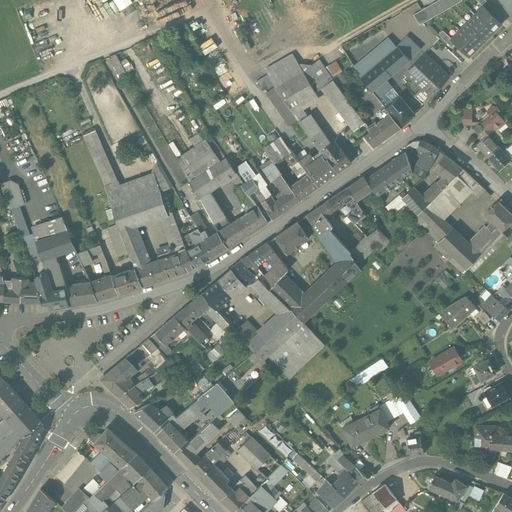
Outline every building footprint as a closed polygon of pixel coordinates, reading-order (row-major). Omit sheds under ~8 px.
[(67,0),(63,0),(52,6),(56,13),(71,6),(67,0)] [(460,0),(439,0),(413,15),(419,26),(462,2),(460,0)] [(491,8),(483,0),(474,0),(483,8),(487,12),(491,8)] [(511,0),(497,0),(509,16),(511,12),(511,0)] [(483,8),(451,41),(455,45),(468,57),(500,26),(487,12),(483,8)] [(451,41),(442,32),(438,36),(451,49),(455,45),(451,41)] [(354,68),(360,79),(397,49),(388,40),(354,68)] [(408,40),(397,49),(409,61),(419,51),(408,40)] [(202,49),(206,59),(217,54),(213,44),(202,49)] [(397,49),(360,79),(371,90),(372,91),(382,83),(409,61),(397,49)] [(292,55),(264,71),(275,89),(303,73),(292,55)] [(448,78),(424,56),(407,76),(431,98),(448,78)] [(335,61),(324,69),(331,78),(341,71),(335,61)] [(365,124),(351,105),(333,81),(321,89),(354,130),(356,129),(356,130),(365,124)] [(391,96),(382,83),(372,91),(374,93),(386,108),(398,98),(396,96),(394,97),(393,95),(391,96)] [(298,122),(292,113),(274,88),(266,95),(289,128),(298,122)] [(386,108),(374,93),(372,91),(371,90),(364,97),(382,120),(390,114),(386,108)] [(414,115),(399,98),(398,98),(386,108),(390,114),(401,128),(414,116),(413,115),(414,115)] [(474,110),(461,108),(459,121),(472,123),(474,110)] [(491,109),(488,111),(488,116),(485,119),(485,123),(482,127),(477,126),(475,129),(474,131),(476,133),(479,134),(481,137),(481,143),(488,138),(497,147),(503,140),(496,131),(505,122),(497,113),(499,110),(497,109),(491,109)] [(382,120),(377,124),(376,123),(369,128),(369,129),(369,130),(371,133),(365,137),(373,148),(401,128),(390,114),(382,120)] [(326,143),(308,116),(299,123),(317,149),(326,143)] [(102,176),(113,208),(160,191),(157,180),(123,192),(96,130),(84,136),(102,176)] [(213,224),(225,218),(210,191),(231,176),(240,187),(243,184),(210,136),(176,160),(213,224)] [(288,149),(281,138),(263,150),(271,161),(274,165),(274,164),(284,157),(292,167),(298,162),(288,149)] [(481,143),(476,148),(486,159),(498,149),(497,147),(488,138),(481,143)] [(319,152),(322,156),(325,161),(327,160),(338,173),(351,164),(334,141),(319,152)] [(425,152),(422,158),(421,157),(412,172),(423,178),(437,151),(427,145),(421,143),(419,143),(417,148),(425,152)] [(511,145),(502,154),(509,162),(511,165),(511,145)] [(502,154),(498,149),(486,159),(498,172),(509,162),(502,154)] [(406,153),(379,171),(390,187),(412,172),(406,153)] [(322,156),(314,162),(309,155),(298,163),(301,167),(308,176),(318,188),(338,173),(327,160),(325,161),(322,156)] [(462,170),(444,156),(436,165),(433,170),(443,178),(449,183),(462,170)] [(290,188),(281,176),(282,176),(274,164),(274,165),(271,161),(262,167),(272,181),(274,180),(282,192),(278,195),(280,199),(287,209),(300,200),(290,188)] [(255,176),(246,162),(237,168),(246,182),(243,184),(240,187),(247,196),(253,191),(257,188),(252,178),(255,176)] [(442,220),(470,193),(465,188),(472,179),(462,170),(449,183),(427,205),(442,220)] [(390,187),(379,171),(370,177),(382,193),(390,187)] [(308,176),(290,188),(300,200),(318,188),(308,176)] [(376,197),(382,193),(370,177),(365,181),(372,191),(376,197)] [(363,178),(347,189),(356,202),(372,191),(365,181),(363,178)] [(423,197),(417,192),(420,188),(418,186),(419,184),(418,183),(402,199),(406,203),(417,214),(427,205),(449,183),(443,178),(438,184),(437,183),(423,197)] [(483,188),(472,179),(465,188),(470,193),(475,197),(483,188)] [(11,180),(1,184),(10,210),(12,209),(20,206),(25,204),(18,184),(11,180)] [(189,214),(173,187),(164,190),(175,222),(189,214)] [(274,203),(271,197),(266,200),(257,188),(253,191),(272,220),(281,213),(274,203)] [(365,216),(347,189),(325,204),(331,213),(347,202),(353,212),(348,216),(355,224),(365,216)] [(160,191),(113,208),(117,225),(118,228),(129,253),(135,268),(148,264),(133,225),(162,214),(164,219),(168,217),(160,191)] [(402,199),(399,196),(386,208),(393,215),(399,210),(406,203),(402,199)] [(281,213),(287,209),(280,199),(274,203),(281,213)] [(251,211),(236,221),(238,223),(246,236),(267,223),(257,207),(252,201),(246,205),(249,209),(251,211)] [(511,220),(511,215),(497,202),(484,216),(488,219),(483,225),(484,227),(485,227),(491,232),(496,227),(501,232),(506,227),(511,220)] [(325,217),(331,213),(325,204),(318,208),(325,217)] [(484,227),(467,245),(451,229),(442,220),(427,205),(417,214),(441,239),(438,242),(466,269),(501,232),(496,227),(491,232),(485,227),(484,227)] [(20,206),(12,209),(22,238),(31,235),(20,206)] [(325,217),(318,208),(306,217),(310,222),(310,223),(312,225),(318,233),(330,224),(325,217)] [(204,241),(194,221),(189,214),(175,222),(185,248),(186,251),(203,241),(204,241)] [(231,228),(225,218),(213,224),(219,234),(228,249),(246,236),(238,223),(231,228)] [(298,222),(275,238),(286,253),(309,238),(298,222)] [(341,242),(330,230),(332,229),(330,224),(318,233),(337,260),(335,262),(336,264),(314,285),(312,283),(309,286),(311,288),(302,296),(283,274),(282,275),(273,283),(269,287),(288,307),(302,323),(361,269),(359,267),(350,253),(351,253),(351,252),(341,242)] [(117,225),(107,229),(118,257),(129,253),(118,228),(117,225)] [(62,278),(55,255),(62,253),(64,256),(69,255),(76,271),(84,268),(68,231),(40,241),(48,266),(45,267),(50,281),(62,278)] [(31,235),(22,238),(33,272),(40,270),(35,256),(41,254),(34,234),(31,235)] [(219,234),(204,243),(213,257),(228,249),(219,234)] [(356,246),(347,237),(341,242),(351,252),(356,246)] [(203,241),(186,251),(196,267),(213,257),(204,243),(203,241)] [(267,243),(248,256),(257,266),(267,258),(275,252),(267,243)] [(100,245),(87,250),(91,262),(101,258),(102,259),(103,261),(106,259),(106,258),(105,258),(100,245)] [(196,267),(186,251),(185,248),(179,251),(180,253),(186,272),(196,267)] [(275,252),(267,258),(271,264),(279,257),(275,252)] [(148,264),(135,268),(135,270),(142,286),(186,272),(180,253),(148,264)] [(257,266),(248,256),(242,260),(252,272),(258,267),(257,266)] [(511,270),(511,260),(507,257),(502,264),(511,270)] [(252,272),(242,260),(231,269),(242,281),(252,272)] [(274,266),(266,275),(273,283),(282,275),(274,266)] [(242,281),(231,269),(202,293),(212,304),(216,308),(244,284),(242,281)] [(135,270),(118,274),(124,292),(142,286),(135,270)] [(21,278),(13,278),(13,284),(12,301),(21,302),(21,289),(31,289),(30,284),(29,279),(26,278),(24,273),(20,273),(21,278)] [(443,289),(450,281),(441,273),(434,280),(443,289)] [(112,276),(90,283),(98,301),(118,294),(112,276)] [(269,286),(259,276),(251,283),(280,314),(288,307),(269,287),(269,286)] [(62,278),(50,281),(53,291),(66,288),(62,278)] [(4,301),(12,301),(13,284),(4,283),(5,286),(4,301)] [(37,283),(30,284),(31,289),(21,289),(21,302),(42,303),(37,283)] [(90,283),(73,285),(73,287),(66,288),(70,305),(98,301),(90,283)] [(503,286),(493,295),(499,300),(508,291),(506,289),(503,286)] [(53,291),(48,292),(50,308),(70,305),(66,288),(53,291)] [(212,304),(202,293),(183,310),(188,315),(194,309),(198,315),(206,308),(212,304)] [(499,300),(493,295),(485,302),(483,304),(488,308),(492,312),(491,314),(499,322),(509,310),(499,300)] [(485,302),(480,296),(474,300),(479,306),(480,307),(482,310),(484,312),(488,308),(483,304),(485,302)] [(466,297),(450,306),(440,314),(453,327),(475,308),(466,297)] [(216,308),(212,304),(206,308),(218,322),(211,329),(219,337),(231,324),(216,308)] [(260,333),(248,344),(263,359),(268,354),(302,323),(288,307),(280,314),(260,333)] [(188,315),(183,310),(175,316),(187,329),(188,328),(194,334),(204,345),(209,340),(191,321),(188,315)] [(484,312),(482,310),(476,315),(484,325),(490,319),(484,312)] [(175,316),(155,333),(166,344),(180,332),(187,339),(194,334),(188,328),(187,329),(175,316)] [(260,333),(247,320),(236,330),(248,344),(260,333)] [(302,323),(268,354),(288,377),(323,344),(302,323)] [(169,360),(149,338),(126,357),(136,367),(141,362),(142,363),(145,361),(143,360),(147,357),(155,367),(151,370),(149,374),(151,376),(154,374),(169,360)] [(212,359),(220,351),(215,345),(207,352),(212,359)] [(431,362),(439,375),(462,362),(454,348),(431,362)] [(126,357),(101,378),(117,394),(120,392),(135,384),(129,377),(138,369),(136,367),(126,357)] [(482,358),(472,363),(474,367),(484,362),(482,358)] [(478,373),(482,382),(496,375),(489,360),(475,367),(478,373)] [(135,384),(120,392),(117,394),(131,407),(143,400),(143,399),(137,393),(153,384),(149,377),(135,384)] [(0,410),(6,418),(23,402),(6,383),(0,388),(0,410)] [(233,401),(217,383),(214,386),(201,396),(208,403),(211,406),(215,409),(219,414),(233,401)] [(493,406),(509,398),(503,385),(486,393),(493,406)] [(420,416),(409,400),(405,395),(398,399),(405,412),(410,422),(420,416)] [(192,404),(176,418),(172,412),(167,417),(155,430),(177,453),(190,441),(184,435),(188,432),(183,427),(196,414),(199,418),(204,414),(201,410),(208,403),(201,396),(198,398),(199,400),(192,404)] [(395,398),(378,407),(379,410),(385,422),(405,412),(398,399),(396,400),(395,398)] [(183,404),(171,411),(172,412),(176,418),(192,404),(190,401),(184,404),(183,404)] [(469,401),(463,405),(466,411),(472,408),(469,401)] [(6,418),(0,423),(0,465),(5,461),(3,459),(19,439),(25,436),(29,434),(40,422),(23,402),(6,418)] [(141,417),(155,430),(167,417),(151,403),(136,411),(141,417)] [(239,408),(229,417),(236,426),(247,417),(239,408)] [(379,410),(362,418),(371,437),(382,431),(383,432),(388,429),(388,428),(389,428),(385,422),(379,410)] [(362,418),(341,429),(351,447),(371,437),(362,418)] [(25,436),(22,441),(34,447),(43,425),(40,422),(29,434),(25,436)] [(263,423),(258,430),(313,480),(317,475),(272,434),(273,432),(263,423)] [(190,441),(177,453),(191,467),(201,458),(195,452),(206,442),(202,438),(210,431),(208,429),(210,427),(207,425),(190,441)] [(496,428),(475,427),(474,428),(474,439),(481,440),(480,451),(500,452),(504,437),(496,437),(496,428)] [(101,436),(95,444),(103,451),(111,458),(114,461),(121,468),(136,454),(108,429),(101,436)] [(415,438),(406,439),(408,446),(410,457),(424,454),(419,432),(414,433),(415,438)] [(96,435),(92,436),(88,438),(95,444),(101,436),(96,435)] [(259,470),(253,476),(251,473),(248,477),(250,480),(259,489),(269,479),(268,478),(282,465),(251,437),(238,450),(259,470)] [(511,437),(504,437),(500,452),(511,452),(511,437)] [(0,480),(0,507),(15,483),(25,465),(34,447),(22,441),(0,480)] [(201,458),(191,467),(200,477),(226,451),(217,441),(201,458)] [(408,446),(401,447),(403,458),(410,457),(408,446)] [(354,465),(339,448),(332,455),(350,473),(355,468),(352,466),(354,465)] [(226,451),(200,477),(221,499),(231,488),(226,483),(234,475),(228,468),(223,473),(217,467),(231,454),(227,450),(226,451)] [(103,451),(91,464),(94,467),(95,468),(95,467),(101,473),(101,474),(109,466),(114,461),(111,458),(103,451)] [(86,459),(77,452),(56,478),(65,485),(86,459)] [(136,454),(121,468),(114,461),(109,466),(121,477),(122,477),(125,474),(129,478),(130,478),(146,463),(136,454)] [(360,459),(355,464),(358,468),(361,465),(362,467),(365,465),(360,459)] [(150,468),(146,463),(130,478),(135,482),(150,468)] [(510,469),(496,463),(492,475),(505,479),(510,469)] [(107,482),(90,499),(80,489),(63,509),(66,511),(101,511),(111,504),(130,486),(122,477),(121,477),(109,466),(101,474),(101,473),(100,475),(107,482)] [(259,489),(253,494),(257,499),(273,484),(287,471),(282,466),(269,479),(259,489)] [(163,482),(150,468),(135,482),(130,486),(111,504),(118,511),(130,511),(150,494),(163,482)] [(368,479),(355,468),(350,473),(349,473),(361,484),(368,479)] [(357,487),(341,473),(338,476),(339,478),(331,486),(334,489),(335,489),(345,497),(357,487)] [(466,487),(455,480),(452,485),(434,477),(429,489),(457,500),(466,487)] [(93,480),(82,490),(90,498),(101,488),(93,480)] [(236,492),(231,488),(221,499),(234,511),(253,494),(259,489),(250,480),(236,492)] [(410,499),(395,480),(385,484),(395,498),(399,503),(402,506),(410,499)] [(167,488),(163,482),(150,494),(154,500),(167,488)] [(257,499),(253,502),(263,511),(264,511),(274,501),(279,497),(282,493),(273,484),(257,499)] [(395,498),(385,484),(373,492),(380,501),(384,507),(395,498)] [(345,497),(335,489),(334,489),(331,486),(330,485),(321,495),(334,507),(345,497)] [(466,487),(457,500),(463,504),(473,488),(467,485),(466,487)] [(169,489),(167,488),(154,500),(141,511),(160,511),(162,510),(166,496),(164,494),(169,489)] [(48,511),(55,502),(41,489),(33,502),(48,511)] [(373,492),(363,500),(370,509),(380,501),(373,492)] [(511,499),(503,494),(493,509),(496,511),(508,511),(511,506),(511,499)] [(288,505),(279,497),(274,501),(279,505),(276,507),(281,511),(283,510),(288,505)] [(239,511),(263,511),(253,502),(250,500),(239,511)] [(317,500),(309,508),(308,507),(303,511),(327,511),(329,511),(317,500)] [(42,511),(48,511),(33,502),(31,504),(42,511)] [(397,505),(390,511),(403,511),(405,511),(402,506),(399,503),(397,505)]
